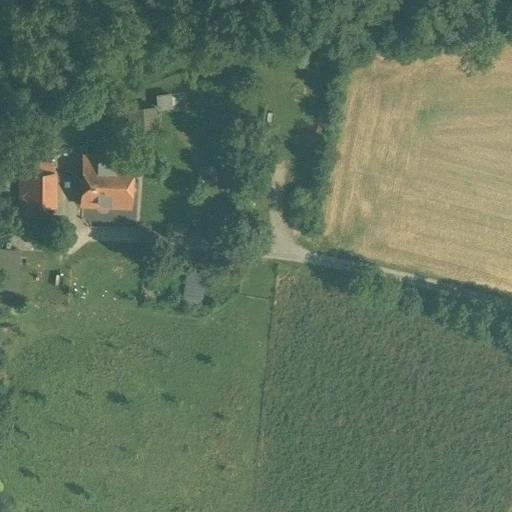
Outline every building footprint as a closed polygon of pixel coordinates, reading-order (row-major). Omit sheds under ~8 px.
[(155,92),(155,105),(171,104),(170,91),(155,92)] [(131,135),(130,108),(117,107),(119,136),(131,135)] [(153,107),(130,108),(131,135),(155,134),(153,107)] [(84,141),(83,155),(111,157),(112,142),(84,141)] [(111,157),(83,155),(82,185),(110,186),(111,157)] [(110,186),(82,185),(82,202),(129,205),(132,158),(111,157),(110,186)] [(22,173),(22,161),(10,160),(7,215),(21,215),(22,173)] [(52,161),(22,161),(22,173),(52,174),(52,161)] [(52,174),(22,173),(21,215),(51,216),(52,174)] [(3,250),(1,283),(18,284),(20,251),(3,250)] [(206,284),(209,276),(193,270),(190,278),(206,284)]
